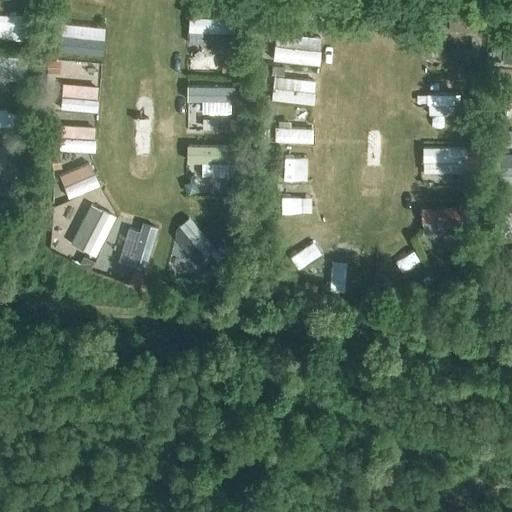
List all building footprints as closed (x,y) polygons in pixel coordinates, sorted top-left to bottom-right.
[(72,0),(71,6),(105,14),(108,0),(72,0)] [(285,0),(285,5),(331,10),(331,0),(285,0)] [(446,8),(447,30),(501,27),(500,5),(446,8)] [(232,32),(233,18),(188,16),(187,31),(232,32)] [(104,41),(57,36),(55,53),(102,58),(104,41)] [(436,50),(437,62),(466,61),(465,36),(428,37),(428,51),(436,50)] [(318,63),(320,49),(274,44),(272,58),(318,63)] [(501,61),(511,62),(511,48),(502,48),(501,61)] [(0,66),(25,68),(26,55),(0,54),(0,66)] [(458,88),(458,74),(425,74),(425,89),(458,88)] [(313,103),(314,90),(272,86),(271,98),(313,103)] [(96,110),(97,98),(61,94),(60,107),(96,110)] [(230,118),(230,130),(239,130),(239,118),(230,118)] [(311,141),(312,127),(274,126),(274,140),(311,141)] [(511,141),(511,130),(502,130),(502,141),(511,141)] [(94,150),(95,138),(59,136),(58,149),(94,150)] [(230,156),(230,144),(194,142),(194,155),(230,156)] [(466,160),(466,146),(422,145),(421,159),(466,160)] [(493,169),(493,180),(497,180),(511,180),(511,168),(499,169),(497,169),(496,169),(493,169)] [(63,185),(68,196),(98,184),(93,172),(63,185)] [(0,179),(0,192),(15,194),(16,181),(0,179)] [(239,185),(226,185),(226,195),(239,195),(239,185)] [(288,198),(293,222),(325,215),(319,191),(288,198)] [(467,205),(420,208),(421,221),(468,218),(467,205)] [(115,215),(102,208),(82,248),(94,254),(115,215)] [(204,255),(214,247),(188,216),(178,224),(204,255)] [(511,233),(511,221),(497,223),(499,235),(511,233)] [(324,222),(298,251),(316,267),(342,238),(324,222)] [(131,265),(143,269),(154,230),(142,226),(131,265)] [(211,252),(218,261),(231,249),(224,241),(211,252)] [(361,280),(366,245),(342,241),(337,276),(361,280)]
